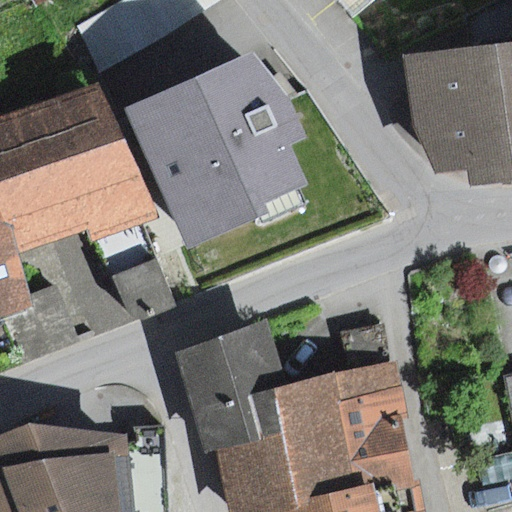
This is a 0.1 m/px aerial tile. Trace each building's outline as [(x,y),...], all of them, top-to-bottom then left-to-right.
[(36,0),(42,11),(61,0),(36,0)] [(226,0),(124,0),(77,28),(100,76),(226,0)] [(336,0),(356,23),(383,0),(336,0)] [(476,54),(413,62),(420,129),(444,179),(478,176),(480,192),(511,189),(511,0),(509,0),(472,21),(476,54)] [(264,60),(137,115),(199,256),(314,207),(310,197),(321,192),(305,153),(321,146),(302,103),(264,60)] [(0,325),(8,323),(42,312),(36,293),(24,258),(95,234),(99,244),(105,242),(148,227),(165,221),(107,88),(0,124),(0,325)] [(148,227),(105,242),(132,313),(137,319),(144,322),(150,322),(162,317),(160,312),(180,305),(148,227)] [(58,285),(36,293),(42,312),(8,323),(23,365),(81,343),(58,285)] [(255,317),(164,349),(191,451),(205,446),(264,428),(253,381),(271,376),(255,317)] [(264,428),(205,446),(219,511),(255,511),(291,498),(290,491),(354,477),(356,484),(381,479),(382,489),(408,484),(388,359),(271,376),(253,381),(264,428)] [(511,372),(499,375),(511,445),(511,372)] [(41,429),(0,443),(0,511),(171,511),(170,429),(134,429),(133,439),(41,429)] [(291,498),(255,511),(412,511),(408,484),(382,489),(381,479),(356,484),(354,477),(290,491),(291,498)]
